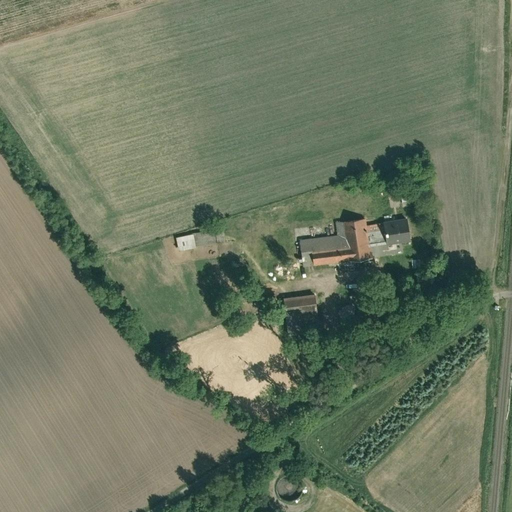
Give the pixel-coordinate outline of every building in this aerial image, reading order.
[(314,198),(327,195),(326,189),(312,193),(314,198)] [(303,238),(307,264),(375,255),(373,244),(370,223),(370,217),(338,221),(340,234),(303,238)] [(387,221),(389,242),(414,238),(412,218),(387,221)] [(373,244),(389,242),(387,221),(370,223),(373,244)] [(176,236),(179,249),(216,243),(212,223),(201,225),(202,231),(176,236)] [(216,229),(217,242),(225,241),(224,229),(216,229)] [(361,291),(335,283),(331,298),(357,305),(361,291)] [(319,293),(285,299),(287,314),(321,308),(319,293)]
